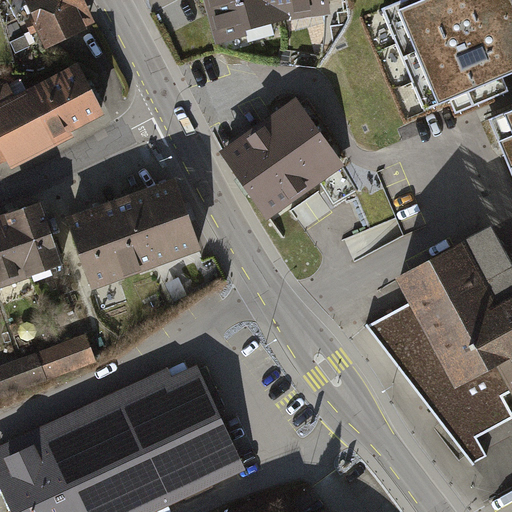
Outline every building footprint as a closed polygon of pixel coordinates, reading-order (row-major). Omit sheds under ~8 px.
[(95,19),(86,0),(20,0),(41,43),(95,19)] [(205,0),(214,36),(290,17),(328,14),(326,0),(205,0)] [(511,0),(394,0),(382,5),(424,104),(511,67),(511,0)] [(104,114),(76,59),(12,92),(6,81),(0,83),(0,148),(8,164),(104,114)] [(511,511),(511,93),(506,96),(511,110),(511,124),(490,134),(511,179),(511,511)] [(340,159),(295,95),(220,148),(265,212),(340,159)] [(69,208),(96,285),(202,248),(175,171),(69,208)] [(0,209),(0,283),(66,259),(42,194),(0,209)] [(511,266),(492,229),(401,278),(413,301),(367,327),(443,425),(456,418),(470,442),(511,417),(511,413),(503,396),(511,391),(511,266)] [(0,398),(97,363),(88,336),(0,368),(0,398)] [(0,472),(18,511),(144,511),(237,471),(211,413),(217,410),(212,399),(200,372),(163,389),(160,381),(0,452),(0,472)]
